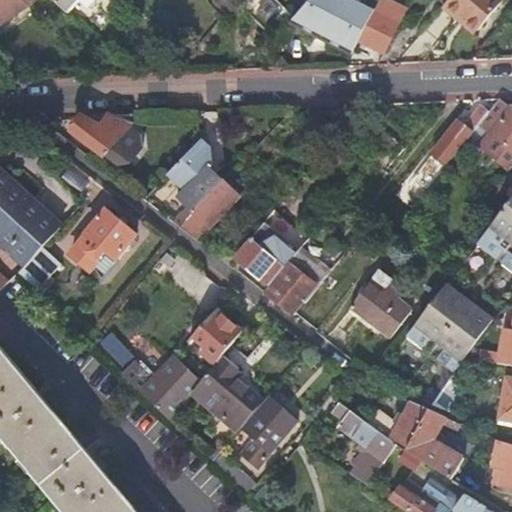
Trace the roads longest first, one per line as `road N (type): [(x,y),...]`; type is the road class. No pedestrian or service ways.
road 1 (residential): [(9,103),(511,79)]
road 2 (residential): [(9,103),(352,370)]
